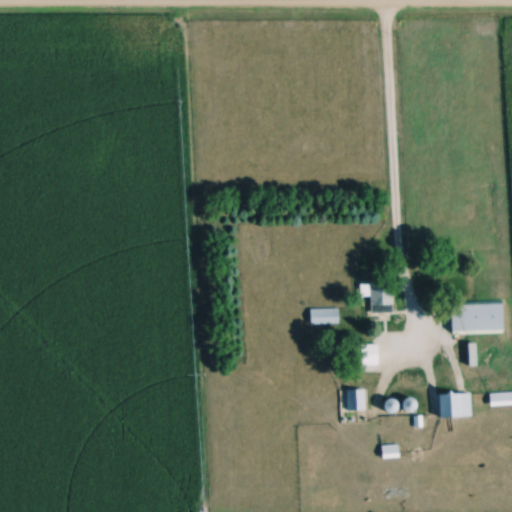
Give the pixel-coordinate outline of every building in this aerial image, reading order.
[(373,313),(396,313),(396,285),(362,285),(362,297),(373,297),(373,313)] [(508,334),(507,302),(453,303),(454,335),(508,334)] [(340,310),(311,310),(312,326),(341,325),(340,310)] [(365,364),(379,364),(379,346),(365,346),(365,364)] [(474,382),(474,393),(495,391),(495,380),(474,382)] [(349,391),(349,412),(367,412),(367,391),(349,391)] [(446,418),(473,419),(474,396),(447,395),(446,418)] [(511,395),(492,395),(492,408),(511,408),(511,395)]
